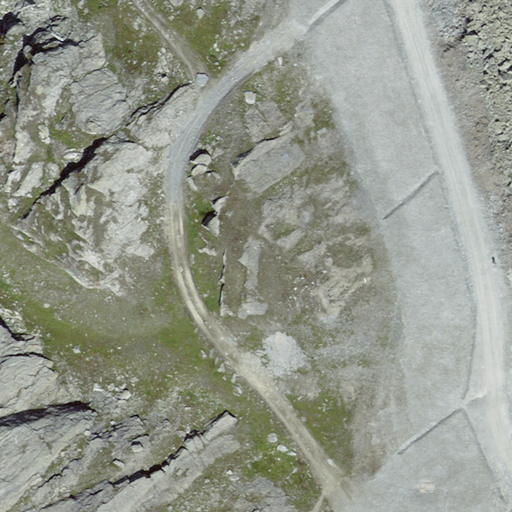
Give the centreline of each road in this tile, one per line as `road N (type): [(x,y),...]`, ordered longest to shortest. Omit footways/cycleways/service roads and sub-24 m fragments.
road 1 (track): [(334,0),(232,76),(205,109),(186,136),(174,215),(187,298),(287,413),(327,480)]
road 2 (track): [(399,0),(483,273),(499,433),(511,462)]
